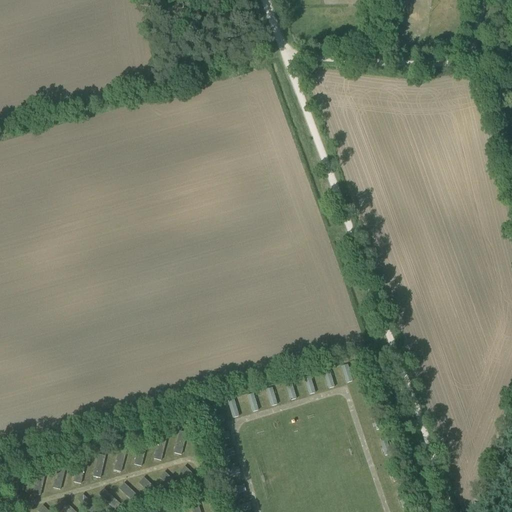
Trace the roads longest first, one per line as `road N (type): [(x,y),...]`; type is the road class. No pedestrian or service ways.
road 1 (track): [(449,511),(279,47),(465,59)]
road 2 (track): [(511,216),(479,62)]
